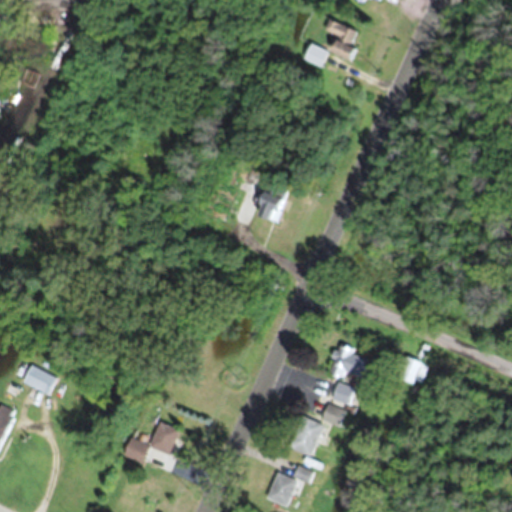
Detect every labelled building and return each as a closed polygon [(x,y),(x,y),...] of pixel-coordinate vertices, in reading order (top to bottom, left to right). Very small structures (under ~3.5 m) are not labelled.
[(354,0),(361,13),(383,0),(354,0)] [(329,55),(344,66),(360,43),(348,34),(338,47),(336,46),(329,55)] [(303,66),(320,73),(328,58),(310,50),(303,66)] [(278,231),(284,213),(267,207),(261,225),(278,231)] [(348,353),(332,376),(356,393),(372,371),(348,353)] [(396,382),(410,390),(420,371),(407,364),(396,382)] [(22,389),(48,403),(58,386),(31,371),(22,389)] [(346,419),(328,411),(319,433),(302,425),(289,455),(314,466),(328,432),(338,437),(346,419)] [(166,474),(180,438),(158,430),(153,444),(134,437),(123,465),(142,472),(145,465),(166,474)] [(266,506),(280,511),(290,511),(302,486),(278,476),(266,506)]
